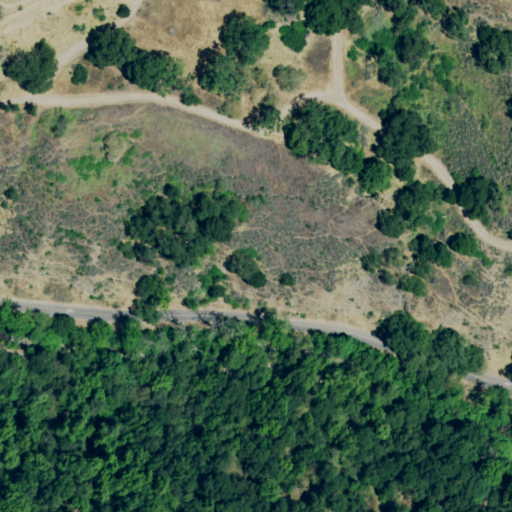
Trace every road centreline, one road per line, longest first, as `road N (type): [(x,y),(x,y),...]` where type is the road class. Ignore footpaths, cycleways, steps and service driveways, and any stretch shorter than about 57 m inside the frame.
road 1 (track): [(0,349),(150,381),(298,366),(410,401),(511,454)]
road 2 (track): [(0,104),(153,96),(253,125),(298,101),(330,102)]
road 3 (track): [(511,244),(475,225),(417,152),(330,102)]
road 4 (track): [(33,100),(77,49),(134,13),(141,0)]
